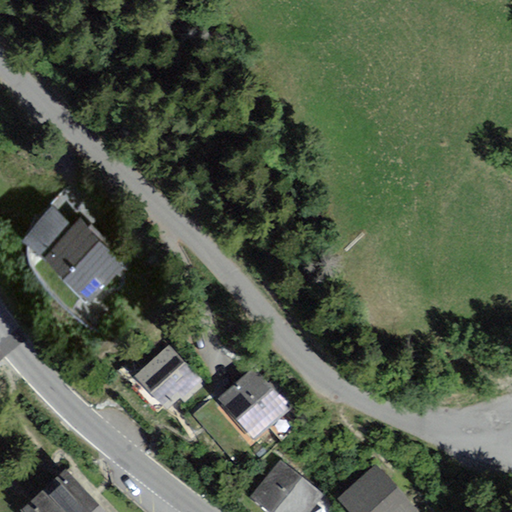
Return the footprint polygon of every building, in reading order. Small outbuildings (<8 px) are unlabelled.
[(74,223),(56,206),(34,228),(99,292),(140,250),(115,225),(104,236),(82,214),(74,223)] [(201,384),(168,349),(140,376),(173,410),(201,384)] [(289,412),(255,373),(226,398),(260,437),(289,412)] [(311,511),(322,496),(281,467),(258,499),(276,511),(311,511)] [(419,511),(380,469),(348,498),(360,511),(419,511)] [(111,511),(72,473),(36,509),(39,511),(111,511)]
